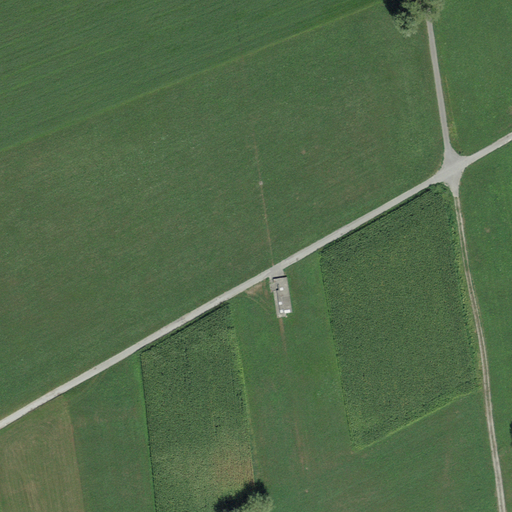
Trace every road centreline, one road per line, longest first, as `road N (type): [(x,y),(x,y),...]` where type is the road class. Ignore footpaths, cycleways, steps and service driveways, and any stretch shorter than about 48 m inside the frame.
road 1 (track): [(511,137),(0,427)]
road 2 (track): [(423,0),(502,511)]
